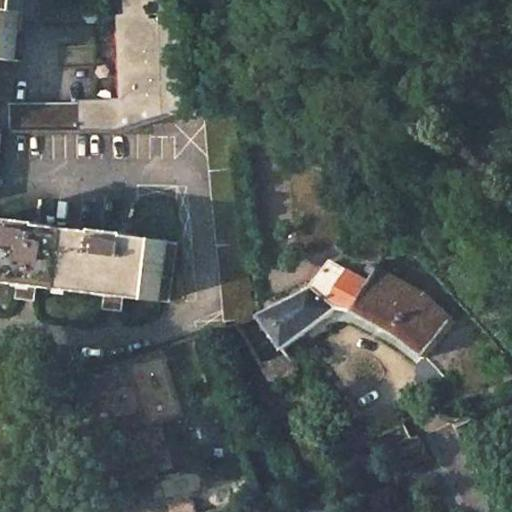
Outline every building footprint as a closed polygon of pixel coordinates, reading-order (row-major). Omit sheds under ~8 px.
[(0,0),(0,60),(17,62),(23,0),(0,0)] [(180,0),(92,0),(99,100),(83,103),(84,104),(83,132),(121,132),(187,111),(180,0)] [(11,104),(12,132),(83,132),(84,104),(11,104)] [(231,118),(204,121),(225,322),(252,318),(231,118)] [(19,224),(0,221),(0,282),(68,291),(161,301),(168,242),(140,239),(140,235),(107,232),(107,235),(53,228),(53,225),(20,221),(19,224)] [(313,288),(263,316),(286,351),(297,341),(338,310),(357,314),(400,336),(428,358),(419,365),(419,373),(428,384),(437,384),(445,378),(428,359),(455,322),(425,294),(380,269),(371,284),(331,263),(313,288)] [(412,438),(401,444),(407,458),(427,451),(426,450),(419,435),(412,438)]
